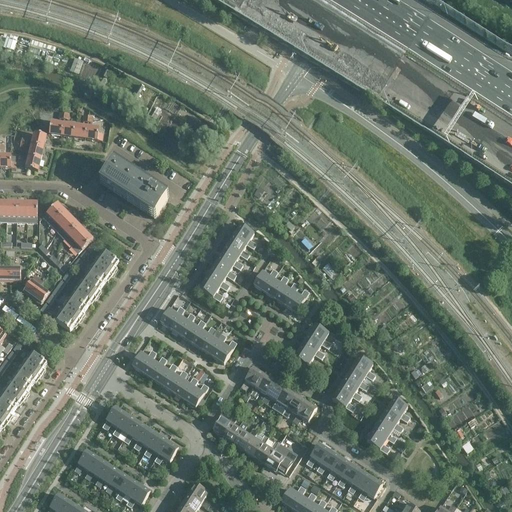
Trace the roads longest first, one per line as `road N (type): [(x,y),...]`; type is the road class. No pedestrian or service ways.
road 1 (secondary): [(100,375),(295,75)]
road 2 (residential): [(377,511),(390,478),(318,431),(327,403),(260,359),(248,361),(196,440)]
road 3 (motorway): [(277,0),(511,148)]
road 4 (secondary): [(511,245),(405,149),(295,75)]
road 5 (residential): [(73,356),(148,250),(83,200)]
road 6 (motorway): [(511,95),(362,0)]
road 7 (secondary): [(15,511),(100,375)]
road 8 (residential): [(295,75),(167,0)]
road 9 (residential): [(0,464),(73,356)]
